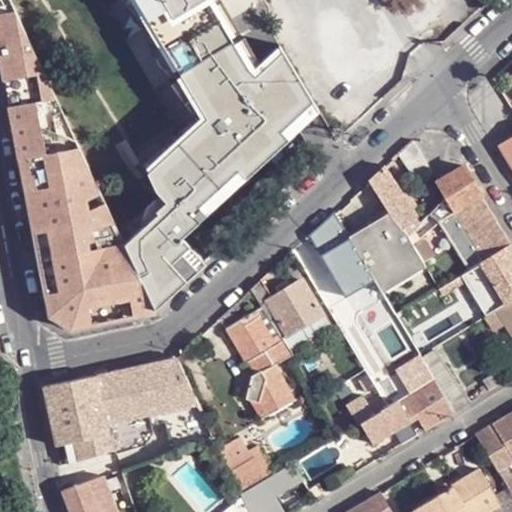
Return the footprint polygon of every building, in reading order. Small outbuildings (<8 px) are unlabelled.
[(0,0),(0,62),(50,315),(71,330),(155,312),(157,312),(155,308),(125,244),(9,0),(0,0)] [(125,244),(155,308),(198,269),(174,244),(316,109),(272,36),(253,55),(236,27),(227,32),(206,0),(135,0),(206,117),(147,173),(155,190),(165,201),(155,210),(158,213),(125,244)] [(511,136),(499,145),(511,166),(511,136)] [(414,180),(432,169),(430,166),(414,138),(406,147),(398,154),(414,180)] [(445,196),(454,210),(457,209),(482,194),(465,164),(438,180),(438,181),(446,195),(445,196)] [(376,188),(376,189),(393,212),(403,227),(416,217),(417,215),(386,165),(370,180),(376,188)] [(487,257),(511,242),(497,218),(482,194),(457,209),(461,215),(487,257)] [(432,210),(440,222),(448,214),(454,210),(445,196),(432,210)] [(348,202),(337,207),(346,227),(357,222),(348,202)] [(440,222),(469,269),(473,266),(478,264),(480,261),(487,257),(461,215),(457,209),(454,210),(448,214),(440,222)] [(312,234),(308,236),(337,284),(367,264),(357,247),(354,243),(351,237),(341,221),(341,219),(335,211),(312,234)] [(357,247),(367,264),(379,284),(423,259),(415,244),(410,235),(403,227),(393,212),(351,237),(354,243),(357,247)] [(415,244),(423,259),(425,261),(434,256),(423,237),(415,244)] [(498,293),(501,298),(511,291),(511,242),(487,257),(480,261),(485,269),(498,293)] [(423,259),(379,284),(380,287),(384,292),(428,266),(425,261),(423,259)] [(485,269),(471,277),(485,301),(498,293),(485,269)] [(440,286),(434,290),(438,296),(471,277),(467,271),(440,286)] [(302,279),(272,298),(270,300),(274,308),(289,334),(323,314),(302,279)] [(261,281),(253,288),(263,306),(267,311),(274,308),(270,300),(272,298),(261,281)] [(511,291),(501,298),(505,305),(511,300),(511,291)] [(488,307),(501,298),(498,293),(485,301),(488,307)] [(499,307),(508,323),(511,328),(511,300),(505,305),(499,307)] [(267,311),(263,306),(257,310),(273,339),(280,334),(267,311)] [(499,307),(486,316),(494,331),(508,323),(499,307)] [(274,308),(267,311),(280,334),(283,340),(289,334),(274,308)] [(273,339),(257,310),(227,327),(245,357),(263,347),(273,368),(277,365),(294,356),(291,353),(283,340),(280,334),(273,339)] [(289,334),(283,340),(291,353),(331,327),(323,314),(289,334)] [(391,362),(394,368),(420,352),(417,346),(391,362)] [(263,347),(245,357),(248,362),(254,358),(262,371),(255,374),(253,375),(248,399),(261,402),(268,417),(297,401),(277,365),(273,368),(263,347)] [(435,347),(423,354),(422,355),(433,375),(446,367),(435,347)] [(390,370),(398,382),(407,395),(411,392),(419,387),(434,377),(433,375),(422,355),(423,354),(420,352),(394,368),(390,370)] [(110,423),(200,403),(177,357),(98,375),(110,423)] [(446,367),(433,375),(434,377),(449,401),(462,393),(446,367)] [(483,381),(489,391),(502,383),(496,373),(483,381)] [(110,423),(98,375),(45,386),(57,445),(76,441),(79,461),(116,450),(112,434),(110,423)] [(411,392),(407,395),(399,401),(399,402),(397,403),(393,405),(390,407),(362,423),(373,444),(418,417),(426,430),(456,412),(449,401),(434,377),(419,387),(411,392)] [(381,393),(390,407),(393,405),(397,403),(399,402),(399,401),(407,395),(398,382),(381,393)] [(449,401),(456,412),(469,403),(462,393),(449,401)] [(511,411),(503,417),(477,434),(484,446),(495,466),(498,470),(511,461),(511,411)] [(266,480),(268,478),(256,456),(244,462),(234,442),(221,448),(231,470),(232,473),(238,485),(242,493),(250,488),(266,480)] [(19,470),(17,457),(0,455),(0,478),(21,480),(19,470)] [(451,511),(490,511),(501,506),(478,470),(451,487),(463,505),(451,511)] [(118,511),(112,494),(110,489),(105,476),(64,490),(72,511),(118,511)] [(250,488),(242,493),(243,495),(250,510),(251,511),(281,511),(266,480),(250,488)] [(451,511),(463,505),(451,487),(436,496),(446,511),(451,511)] [(393,511),(382,492),(349,511),(393,511)] [(446,511),(436,496),(409,511),(446,511)] [(511,511),(511,502),(498,511),(511,511)]
